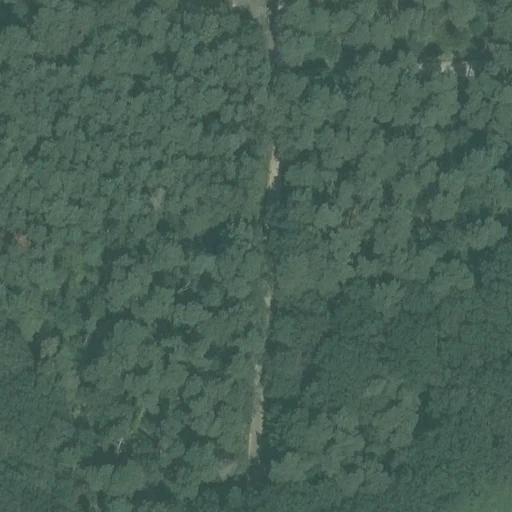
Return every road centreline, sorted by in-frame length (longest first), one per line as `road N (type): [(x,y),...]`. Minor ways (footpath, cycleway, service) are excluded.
road 1 (unclassified): [(270,511),(286,70)]
road 2 (track): [(286,70),(511,64)]
road 3 (track): [(161,0),(286,70)]
